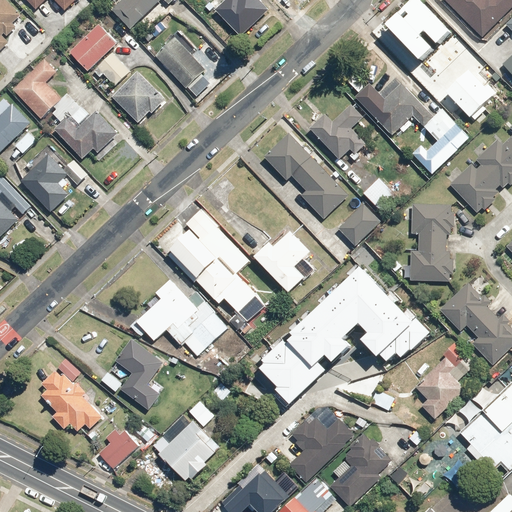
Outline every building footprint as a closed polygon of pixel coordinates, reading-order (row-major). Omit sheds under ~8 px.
[(0,0),(0,54),(11,45),(3,36),(23,17),(6,0),(0,0)] [(80,0),(31,0),(40,10),(50,0),(56,0),(67,12),(80,0)] [(134,26),(162,0),(166,0),(172,5),(177,0),(125,0),(117,7),(134,26)] [(260,0),(231,0),(219,12),(243,36),(270,10),(260,0)] [(423,0),(418,0),(392,25),(425,60),(438,48),(426,35),(429,32),(441,44),(454,32),(423,0)] [(511,0),(451,0),(485,37),(495,28),(499,24),(502,22),(503,24),(511,14),(511,0)] [(73,52),(89,71),(120,44),(104,26),(73,52)] [(182,39),(161,58),(188,86),(208,67),(182,39)] [(101,67),(117,85),(134,71),(118,53),(101,67)] [(66,101),(49,82),(60,72),(49,60),(17,88),(25,96),(24,96),(44,120),(66,101)] [(473,68),(450,91),(474,117),(498,95),(473,68)] [(145,72),(118,97),(140,120),(167,95),(145,72)] [(376,83),(360,97),(395,134),(405,124),(406,125),(415,117),(441,142),(432,151),(426,145),(417,153),(423,160),(422,160),(436,173),(454,155),(473,137),(445,109),(437,118),(426,107),(427,106),(405,83),(389,98),(376,83)] [(330,115),(315,128),(341,158),(352,148),(358,154),(370,142),(355,127),(366,117),(355,105),(344,116),(344,115),(337,122),(330,115)] [(0,121),(0,152),(2,155),(35,125),(17,106),(0,121)] [(69,119),(58,130),(87,161),(93,155),(95,158),(122,133),(101,111),(80,131),(69,119)] [(511,128),(453,183),(479,211),(511,181),(511,128)] [(32,133),(19,145),(26,153),(40,141),(32,133)] [(327,217),(350,196),(294,135),(272,155),(327,217)] [(75,197),(63,183),(73,173),(56,156),(44,167),(29,180),(56,213),(75,197)] [(7,177),(0,183),(0,184),(26,213),(33,207),(7,177)] [(383,181),(370,194),(388,212),(401,198),(383,181)] [(0,195),(0,239),(22,218),(0,195)] [(413,279),(452,280),(454,204),(415,203),(413,279)] [(369,205),(340,229),(356,248),(385,224),(369,205)] [(258,265),(251,257),(207,214),(172,251),(215,293),(216,292),(224,300),(258,265)] [(308,278),(317,270),(306,259),(314,251),(295,233),(288,240),(287,239),(280,246),(275,241),(260,255),(293,292),(308,278)] [(273,362),(266,368),(284,387),(281,389),(293,402),(327,369),(320,361),(329,352),(336,359),(352,343),(347,338),(365,320),(376,330),(367,339),(387,360),(397,350),(403,356),(412,347),(415,350),(434,330),(419,315),(417,317),(365,264),(295,331),(299,335),(291,343),(288,341),(270,359),(273,362)] [(139,316),(140,317),(132,324),(142,336),(151,329),(159,338),(171,327),(172,328),(193,356),(229,327),(208,300),(200,306),(198,303),(191,294),(190,295),(178,281),(139,316)] [(511,347),(511,324),(471,283),(444,310),(496,363),(511,347)] [(252,347),(234,328),(224,337),(231,344),(217,357),(228,369),(252,347)] [(151,385),(168,360),(151,349),(151,350),(136,339),(121,359),(136,371),(134,374),(134,373),(123,389),(151,409),(162,393),(151,385)] [(413,391),(438,418),(470,390),(462,381),(479,365),(460,346),(441,365),(441,366),(413,391)] [(511,363),(453,415),(496,463),(511,448),(511,363)] [(44,393),(62,412),(56,416),(66,430),(73,424),(80,431),(89,423),(93,428),(104,418),(62,370),(51,379),(55,384),(44,393)] [(396,398),(381,391),(376,401),(390,409),(396,398)] [(317,414),(295,435),(308,449),(293,464),(310,481),(356,435),(339,418),(329,427),(317,414)] [(197,420),(163,454),(191,480),(224,447),(197,420)] [(141,423),(134,430),(147,442),(154,435),(141,423)] [(102,453),(116,468),(141,445),(127,430),(102,453)] [(348,454),(357,463),(332,486),(352,506),(397,462),(378,442),(377,443),(369,434),(348,454)] [(265,471),(249,486),(247,483),(227,502),(236,511),(246,511),(256,502),(265,511),(277,511),(292,499),(265,471)] [(181,484),(171,474),(157,487),(168,498),(181,484)] [(284,511),(318,511),(317,510),(335,493),(320,478),(284,511)] [(511,511),(511,494),(494,511),(511,511)]
